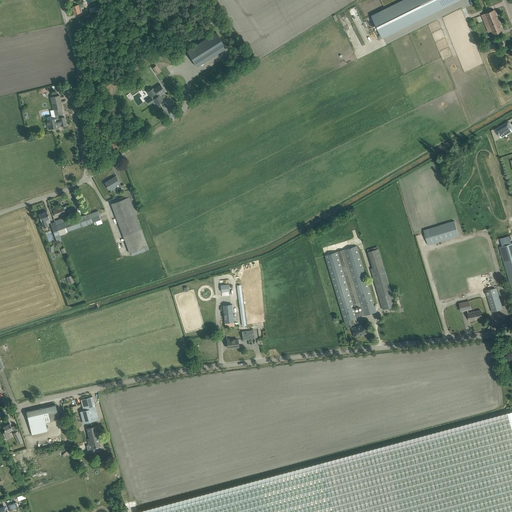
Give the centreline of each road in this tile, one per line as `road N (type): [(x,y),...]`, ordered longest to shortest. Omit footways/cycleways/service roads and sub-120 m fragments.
road 1 (unclassified): [(0,418),(164,374),(511,332)]
road 2 (unclassified): [(89,178),(73,108),(78,65),(60,0)]
